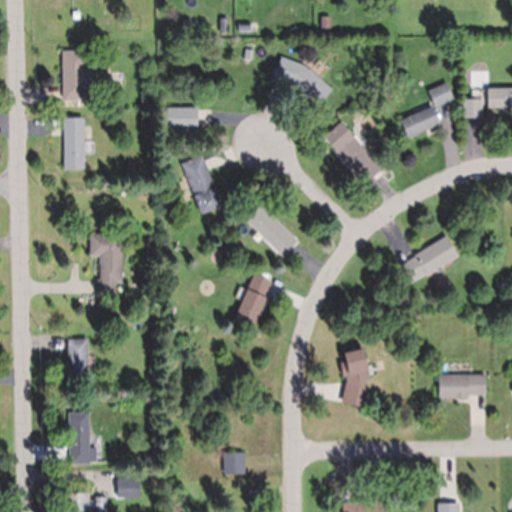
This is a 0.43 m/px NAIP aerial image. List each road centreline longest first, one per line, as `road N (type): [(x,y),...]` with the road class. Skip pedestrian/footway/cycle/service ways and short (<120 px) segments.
road 1 (residential): [(22,511),(12,0)]
road 2 (residential): [(292,511),(299,340),(329,267),(402,197),(445,176),(511,163)]
road 3 (residential): [(511,448),(290,450)]
road 4 (residential): [(357,235),(262,142)]
